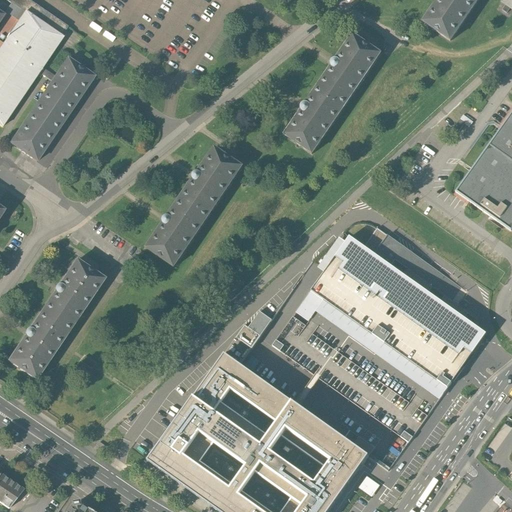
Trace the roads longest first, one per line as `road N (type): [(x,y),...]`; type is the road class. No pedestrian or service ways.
road 1 (primary): [(0,408),(150,511)]
road 2 (secondary): [(415,511),(511,384)]
